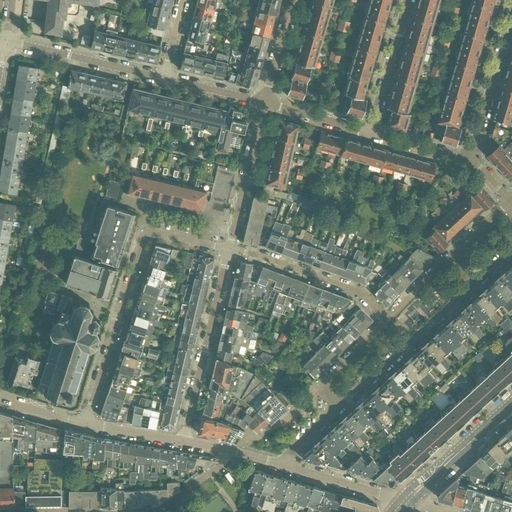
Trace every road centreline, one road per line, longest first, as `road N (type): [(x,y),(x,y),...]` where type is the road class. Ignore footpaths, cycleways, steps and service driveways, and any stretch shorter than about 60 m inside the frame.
road 1 (residential): [(229,247),(142,230),(86,423)]
road 2 (residential): [(337,407),(511,252)]
road 3 (residential): [(186,441),(229,247)]
road 4 (residential): [(385,319),(360,293),(229,247)]
road 5 (residential): [(511,202),(385,319)]
road 6 (residential): [(165,78),(4,42)]
road 7 (residential): [(471,160),(511,17)]
road 8 (residential): [(229,247),(263,103)]
road 9 (tertiary): [(406,499),(511,404)]
road 10 (residential): [(409,0),(370,133)]
road 11 (residential): [(406,499),(286,465)]
road 12 (residential): [(127,511),(164,507),(228,451)]
